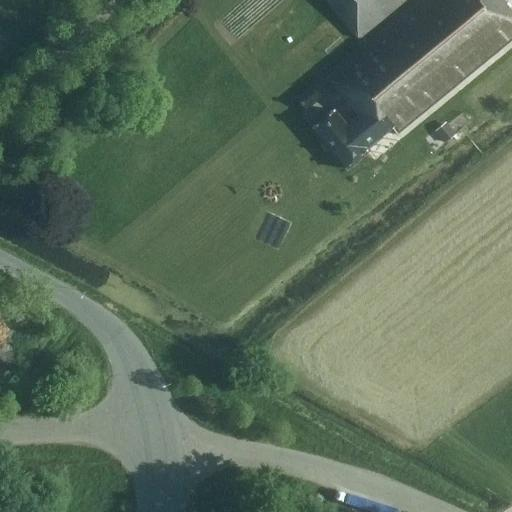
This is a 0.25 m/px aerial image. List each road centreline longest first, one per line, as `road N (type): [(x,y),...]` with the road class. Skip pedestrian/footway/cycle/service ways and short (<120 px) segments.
road 1 (residential): [(432,511),(289,459),(154,432)]
road 2 (unclassified): [(154,432),(117,337),(95,315),(0,259)]
